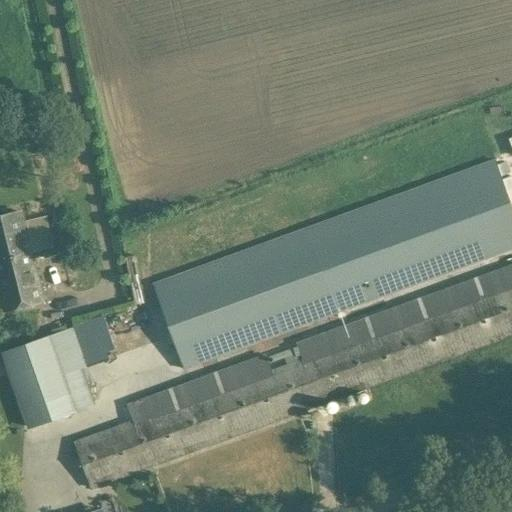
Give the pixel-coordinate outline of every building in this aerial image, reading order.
[(511,249),(511,205),(495,160),(153,284),(184,369),(511,249)] [(43,301),(22,212),(0,216),(0,288),(6,310),(43,301)] [(511,334),(511,282),(75,442),(91,488),(99,486),(100,487),(106,485),(105,483),(195,450),(198,458),(213,452),(210,445),(511,334)] [(66,326),(2,351),(29,427),(92,403),(66,326)] [(338,400),(341,408),(348,405),(345,397),(338,400)]
